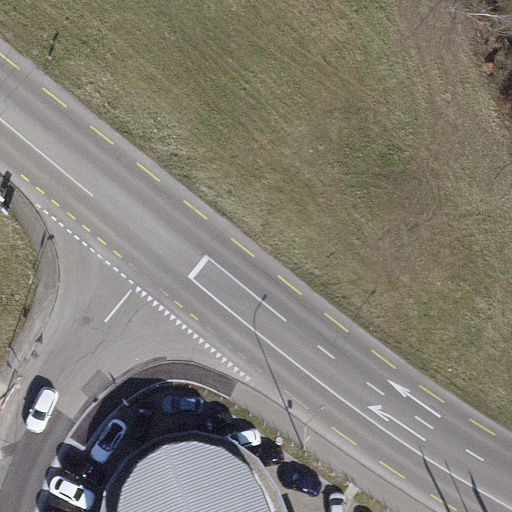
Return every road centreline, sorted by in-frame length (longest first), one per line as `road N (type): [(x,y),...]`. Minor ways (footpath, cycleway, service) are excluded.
road 1 (secondary): [(511,492),(367,401),(164,242)]
road 2 (residential): [(164,242),(45,400),(0,504)]
road 3 (secondary): [(164,242),(0,106)]
